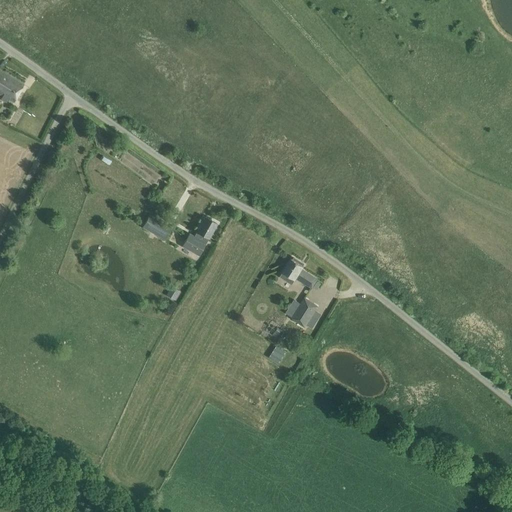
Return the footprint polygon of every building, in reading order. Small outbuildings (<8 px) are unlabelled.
[(0,92),(15,101),(24,84),(0,70),(0,92)] [(173,227),(150,214),(143,227),(166,240),(173,227)] [(194,236),(189,233),(182,247),(199,256),(217,223),(205,216),(194,236)] [(297,278),(298,275),(304,279),(306,275),(301,271),(302,269),(304,266),(292,258),(280,276),(292,284),(297,278)] [(304,279),(298,275),(297,278),(312,288),(317,279),(302,269),(301,271),(306,275),(304,279)] [(164,296),(174,301),(179,290),(169,286),(164,296)] [(292,318),(305,326),(318,306),(305,298),(292,318)]
